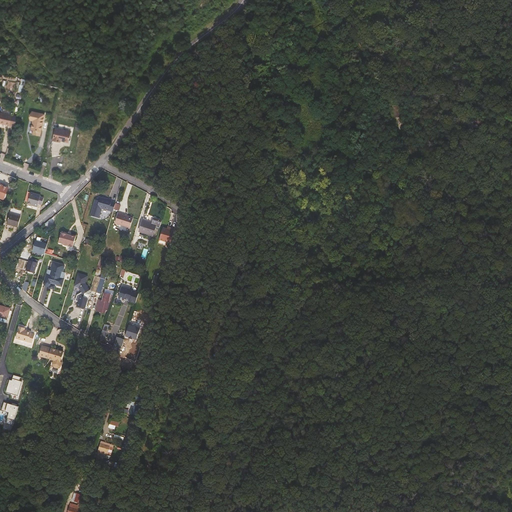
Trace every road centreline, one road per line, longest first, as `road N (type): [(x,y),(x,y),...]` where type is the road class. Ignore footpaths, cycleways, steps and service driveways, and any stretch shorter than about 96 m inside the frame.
road 1 (unclassified): [(100,163),(184,50),(242,0)]
road 2 (residential): [(0,273),(43,314),(122,365)]
road 3 (track): [(327,0),(402,129)]
